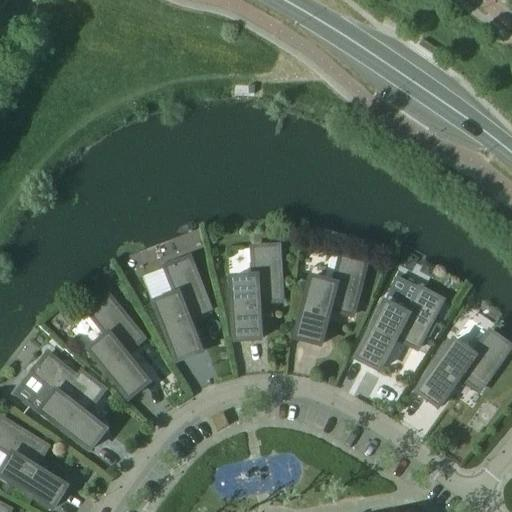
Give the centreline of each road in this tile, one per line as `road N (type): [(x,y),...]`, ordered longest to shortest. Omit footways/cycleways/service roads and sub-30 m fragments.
road 1 (residential): [(107,511),(173,423),(225,394),(274,386),(350,409),(471,497)]
road 2 (tertiary): [(511,154),(281,0)]
